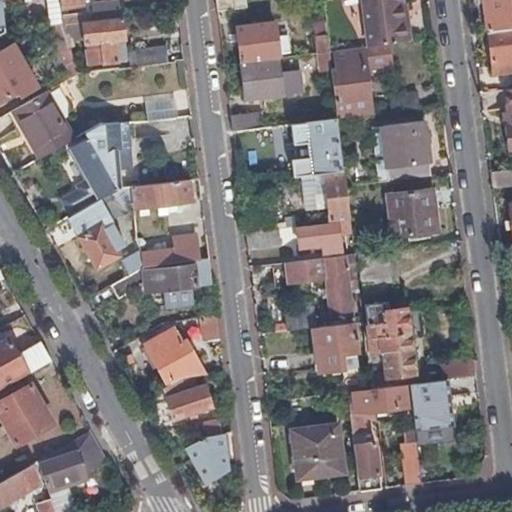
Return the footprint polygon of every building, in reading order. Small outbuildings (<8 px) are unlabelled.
[(250,8),(248,0),(218,0),(220,12),(250,8)] [(364,0),(371,49),(391,46),(412,43),(409,19),(404,20),(402,6),(408,5),(406,0),(364,0)] [(511,0),(486,0),(490,34),(511,31),(511,0)] [(122,19),(120,3),(95,6),(96,12),(97,23),(122,19)] [(52,8),(54,29),(65,27),(62,7),(52,8)] [(238,24),(243,65),(282,59),(281,54),(291,53),(289,34),(279,36),(276,19),(238,24)] [(316,26),(320,54),(331,53),(327,19),(320,20),(320,26),(316,26)] [(124,20),(85,26),(88,46),(101,44),(102,50),(88,52),(90,68),(121,64),(118,43),(127,42),(124,20)] [(54,29),(50,29),(59,56),(73,52),(69,40),(65,27),(54,29)] [(511,31),(490,34),(496,78),(511,75),(511,31)] [(371,49),(335,53),(338,81),(340,81),(341,96),(337,97),(340,121),(374,116),(368,69),(394,66),(391,46),(371,49)] [(0,56),(0,79),(26,65),(15,48),(0,56)] [(138,54),(140,68),(169,64),(167,50),(138,54)] [(331,54),(321,56),(322,68),(323,74),(334,73),(331,54)] [(282,59),(243,65),(247,102),(293,96),(292,90),(286,91),(286,89),(296,87),(294,72),(284,73),(282,59)] [(38,88),(26,65),(0,79),(0,104),(28,89),(31,92),(38,88)] [(123,72),(122,71),(91,75),(95,103),(125,99),(124,92),(165,86),(164,74),(170,73),(169,65),(123,72)] [(141,96),(144,120),(174,116),(171,92),(141,96)] [(392,95),(394,113),(422,110),(419,92),(392,95)] [(76,142),(49,95),(14,114),(41,162),(76,142)] [(235,134),(265,130),(263,114),(233,117),(235,134)] [(307,124),(314,177),(327,175),(346,173),(340,121),(307,124)] [(389,170),(391,183),(434,177),(426,122),(384,128),(389,170)] [(98,130),(86,136),(89,140),(72,149),(90,183),(82,188),(83,192),(66,202),(74,218),(118,193),(123,193),(121,173),(135,171),(133,150),(122,151),(120,127),(98,130)] [(511,172),(493,175),(495,192),(511,190),(511,172)] [(327,175),(332,225),(353,222),(348,188),(346,173),(327,175)] [(145,229),(161,227),(160,208),(193,203),(191,183),(133,191),(135,209),(136,230),(145,229)] [(434,190),(389,197),(395,238),(439,233),(434,190)] [(118,193),(74,218),(86,237),(81,240),(98,270),(121,258),(118,253),(127,248),(113,222),(135,209),(133,191),(123,193),(118,193)] [(332,225),(300,229),(302,249),(325,246),(326,254),(343,252),(341,237),(354,236),(353,222),(332,225)] [(200,262),(197,244),(181,246),(182,250),(148,255),(145,229),(136,230),(137,244),(143,255),(145,270),(195,263),(200,262)] [(282,248),(280,232),(275,232),(248,235),(250,252),(282,248)] [(391,253),(361,257),(365,282),(394,279),(391,253)] [(123,264),(131,278),(145,270),(143,255),(123,264)] [(348,258),(287,265),(290,285),(329,280),(334,318),(355,315),(352,294),(352,291),(357,290),(356,282),(351,283),(348,258)] [(146,274),(145,270),(131,278),(113,289),(121,301),(148,286),(149,296),(198,289),(199,288),(214,285),(210,261),(200,262),(195,263),(195,267),(146,274)] [(373,391),(394,388),(392,379),(418,375),(411,310),(388,313),(387,305),(376,306),(376,308),(368,309),(374,354),(385,353),(388,375),(371,377),(373,391)] [(289,333),(317,330),(318,330),(315,310),(286,313),(289,333)] [(218,318),(202,320),(205,347),(221,345),(218,318)] [(361,369),(355,325),(318,330),(317,330),(322,374),(361,369)] [(182,380),(207,377),(188,343),(184,345),(176,331),(148,347),(171,387),(182,380)] [(0,388),(28,373),(30,377),(53,364),(42,344),(20,357),(10,341),(0,346),(0,388)] [(442,366),(444,382),(448,381),(478,378),(476,361),(442,366)] [(171,387),(165,390),(176,421),(214,409),(207,386),(187,393),(182,380),(171,387)] [(414,409),(417,431),(454,427),(448,381),(444,382),(411,386),(414,409)] [(374,414),(414,409),(411,386),(394,388),(373,391),(371,391),(373,409),(374,414)] [(0,405),(0,417),(6,428),(43,406),(32,387),(0,405)] [(54,425),(43,406),(6,428),(17,446),(33,437),(36,442),(42,438),(39,434),(54,425)] [(352,416),(354,435),(374,433),(372,421),(352,416)] [(201,425),(203,438),(223,435),(221,423),(201,425)] [(340,427),(293,433),(299,481),(346,475),(340,427)] [(224,440),(223,435),(203,438),(204,442),(200,442),(188,449),(208,483),(225,474),(218,462),(221,461),(219,449),(223,448),(223,440),(224,440)] [(360,441),(355,441),(362,494),(384,490),(378,444),(361,446),(360,441)] [(41,465),(52,496),(90,483),(87,472),(80,452),(41,465)] [(405,456),(409,487),(424,485),(420,454),(405,456)] [(0,511),(44,486),(35,466),(0,485),(0,511)] [(40,505),(41,511),(57,511),(53,500),(40,505)]
